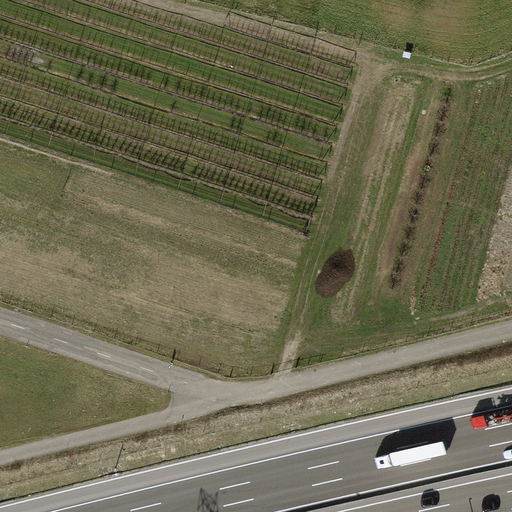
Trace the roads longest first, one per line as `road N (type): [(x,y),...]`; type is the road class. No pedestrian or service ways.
road 1 (unclassified): [(0,320),(233,397),(511,330)]
road 2 (motorway): [(511,432),(163,511)]
